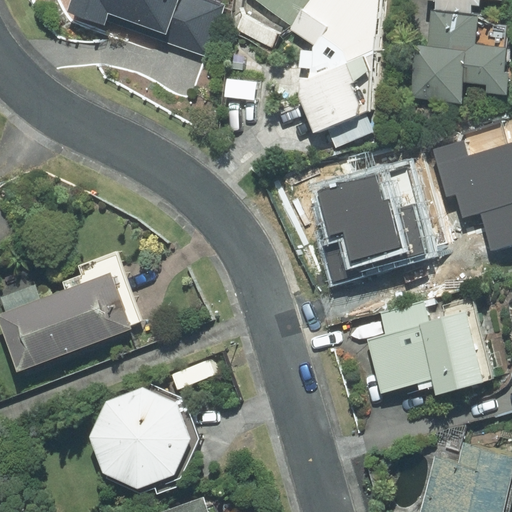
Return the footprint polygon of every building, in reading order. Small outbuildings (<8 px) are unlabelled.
[(207,56),(226,4),(213,0),(68,0),(66,8),(103,21),(104,19),(207,56)] [(261,0),(295,25),(294,28),(315,43),(310,95),(326,132),(376,110),(381,0),(261,0)] [(441,0),(441,7),(477,12),(478,2),(485,2),(485,0),(441,0)] [(477,12),(441,7),(437,7),(433,44),(421,43),(415,96),(467,101),(469,80),(492,82),(491,89),(511,92),(511,88),(511,69),(510,69),(511,49),(511,44),(480,41),(483,12),(477,12)] [(284,32),(247,12),(239,28),(275,48),(284,32)] [(388,160),(384,144),(354,152),(355,158),(339,162),(329,172),(334,193),(348,190),(355,217),(365,214),(368,224),(387,219),(389,229),(371,235),(381,276),(455,256),(427,149),(388,160)] [(28,369),(143,326),(122,270),(7,313),(28,369)] [(423,303),(381,315),(386,335),(367,340),(381,392),(417,382),(419,390),(434,385),(436,392),(495,376),(473,297),(443,306),(446,316),(428,321),(423,303)] [(158,385),(122,399),(105,434),(119,471),(154,486),(190,473),(208,437),(193,399),(158,385)] [(502,511),(511,469),(511,451),(465,440),(460,461),(435,455),(423,511),(502,511)] [(171,511),(221,511),(217,497),(171,511)]
